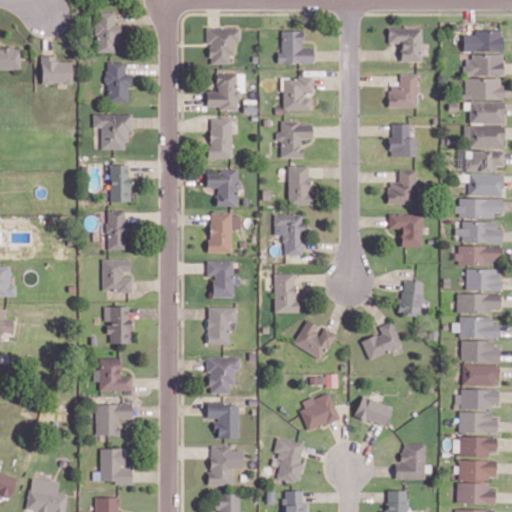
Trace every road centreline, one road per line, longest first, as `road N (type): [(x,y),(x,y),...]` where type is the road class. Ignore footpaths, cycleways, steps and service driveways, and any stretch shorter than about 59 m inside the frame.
road 1 (residential): [(169,511),(170,16),(190,0)]
road 2 (residential): [(198,0),(511,1)]
road 3 (residential): [(350,2),(349,270)]
